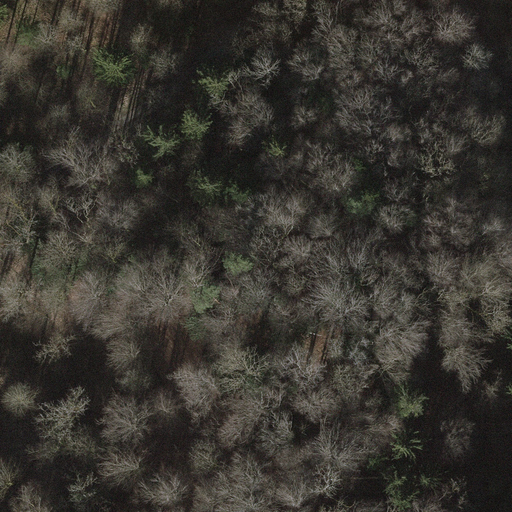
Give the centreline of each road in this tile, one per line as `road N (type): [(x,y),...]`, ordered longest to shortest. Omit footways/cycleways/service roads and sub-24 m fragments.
road 1 (track): [(0,220),(253,26),(269,0)]
road 2 (track): [(466,0),(485,65),(511,116)]
